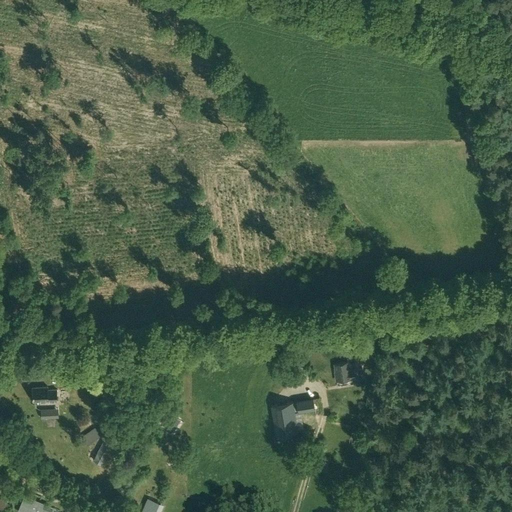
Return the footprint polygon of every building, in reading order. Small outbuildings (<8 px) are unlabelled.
[(334,365),(336,373),(335,374),(336,382),(353,379),(354,384),(364,383),(362,369),(350,371),(348,363),(334,365)] [(34,387),(35,401),(49,401),(49,402),(58,402),(58,390),(49,390),(49,387),(34,387)] [(295,413),(299,412),(302,430),(318,427),(316,414),(321,413),(319,398),(271,406),(276,436),(281,435),(282,441),(296,439),(295,432),(298,432),(295,413)] [(40,417),(43,417),(43,425),(50,425),(50,417),(57,417),(57,408),(40,408),(40,417)] [(93,460),(102,465),(114,442),(105,437),(93,460)] [(327,470),(329,461),(318,459),(315,466),(327,470)]
